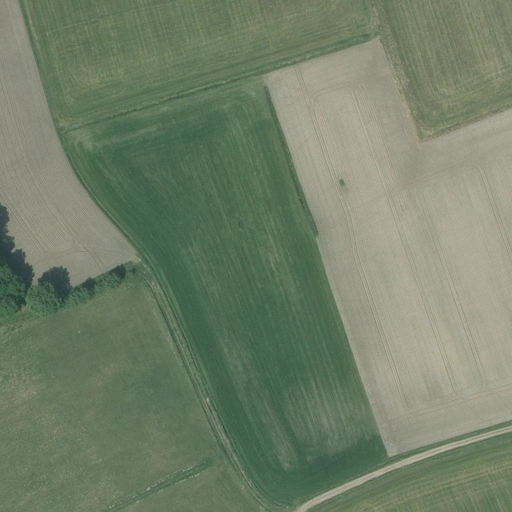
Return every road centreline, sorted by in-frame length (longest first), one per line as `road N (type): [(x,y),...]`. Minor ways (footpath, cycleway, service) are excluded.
road 1 (track): [(289,511),(267,510),(227,465),(143,278),(132,273),(0,332)]
road 2 (track): [(511,431),(394,463),(296,511)]
